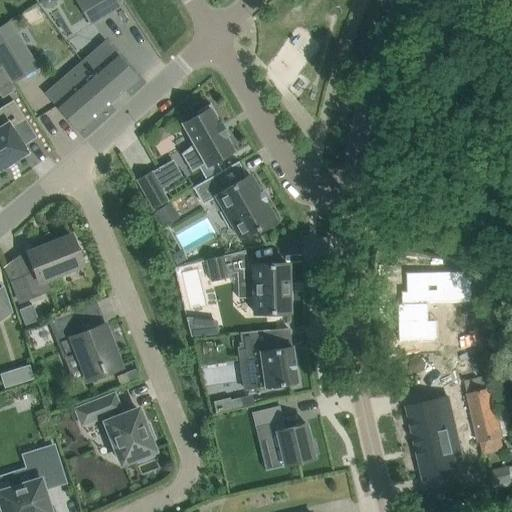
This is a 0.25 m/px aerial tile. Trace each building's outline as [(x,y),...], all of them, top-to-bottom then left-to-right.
[(118,0),(75,0),(90,24),(121,5),(118,0)] [(16,33),(12,36),(5,25),(0,27),(0,60),(14,82),(37,67),(16,33)] [(138,78),(125,63),(106,40),(82,60),(115,98),(138,78)] [(55,106),(64,116),(77,131),(115,98),(82,60),(59,80),(70,93),(55,106)] [(2,67),(0,67),(0,89),(11,82),(2,67)] [(0,169),(27,152),(11,126),(25,118),(13,99),(0,107),(0,169)] [(195,144),(182,154),(192,172),(206,164),(207,165),(233,150),(225,136),(227,134),(220,122),(218,123),(215,118),(218,117),(211,104),(198,111),(200,114),(183,124),(195,144)] [(222,170),(192,188),(193,189),(194,188),(203,203),(216,196),(224,210),(221,212),(228,225),(231,223),(240,239),(275,219),(265,202),(266,201),(260,191),(260,192),(250,175),(229,187),(221,173),(223,172),(222,170)] [(151,172),(137,180),(154,208),(168,200),(151,172)] [(154,211),(163,227),(179,218),(170,202),(154,211)] [(36,270),(24,275),(10,281),(18,303),(48,291),(44,280),(83,265),(81,260),(86,255),(73,238),(72,239),(71,235),(56,241),(48,232),(47,232),(50,236),(29,253),(36,270)] [(182,249),(172,254),(177,265),(187,259),(182,249)] [(206,259),(212,282),(228,278),(227,275),(237,272),(238,297),(254,297),(255,313),(271,312),(271,314),(272,314),(273,316),(282,316),(282,313),(284,313),(284,312),(289,312),(289,294),(290,294),(290,292),(286,293),(285,283),(290,283),(290,281),(288,281),(288,263),(253,265),(253,266),(248,266),(248,264),(245,250),(206,259)] [(398,323),(396,323),(396,346),(398,346),(398,342),(436,340),(436,321),(428,321),(428,304),(471,303),(470,276),(463,276),(463,271),(390,273),(391,274),(405,273),(406,290),(401,291),(402,303),(397,303),(398,323)] [(0,320),(11,312),(3,287),(0,289),(0,320)] [(81,381),(102,372),(120,365),(104,324),(83,333),(74,310),(51,319),(66,357),(65,358),(72,377),(79,377),(81,381)] [(186,317),(186,331),(215,331),(215,317),(186,317)] [(240,333),(241,342),(239,342),(241,356),(254,354),(259,388),(298,382),(297,381),(295,368),(294,361),(292,348),(292,346),(273,349),(270,330),(240,333)] [(420,374),(425,370),(427,363),(423,358),(416,356),(411,360),(410,367),(413,372),(420,374)] [(30,364),(15,368),(20,383),(35,379),(30,364)] [(135,369),(126,373),(129,380),(138,376),(135,369)] [(465,380),(469,398),(467,398),(473,425),(510,416),(500,372),(465,380)] [(125,414),(116,391),(73,408),(81,427),(99,420),(110,449),(112,448),(119,464),(136,458),(138,463),(155,456),(153,451),(154,450),(138,409),(125,414)] [(216,413),(233,409),(245,406),(242,397),(231,400),(230,398),(213,402),(216,413)] [(448,398),(429,402),(409,407),(418,444),(457,435),(448,398)] [(285,429),(279,405),(252,412),(255,427),(268,424),(271,436),(277,435),(285,465),(287,465),(287,464),(313,458),(313,459),(315,458),(314,454),(316,453),(314,442),(311,443),(306,423),(304,424),(285,429)] [(511,424),(510,416),(473,425),(478,443),(511,434),(511,424)] [(457,435),(418,444),(426,477),(456,470),(453,455),(461,453),(457,435)] [(0,490),(0,511),(51,511),(44,488),(64,481),(53,446),(37,451),(40,461),(27,465),(32,481),(0,490)] [(511,465),(490,470),(494,489),(511,485),(511,467),(511,465)]
